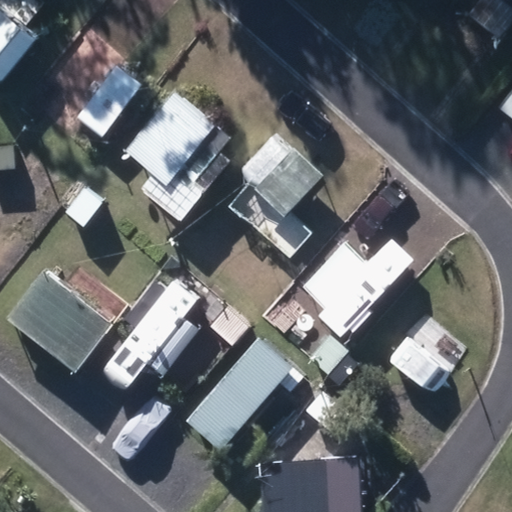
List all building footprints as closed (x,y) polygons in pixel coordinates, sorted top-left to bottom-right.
[(140,78),(107,58),(72,114),(105,135),(140,78)] [(141,190),(183,223),(233,160),(222,151),(234,137),(176,91),(128,153),(155,174),(141,190)] [(231,208),(292,263),(316,236),(292,213),(326,177),(294,149),(290,154),(272,137),(238,174),(252,186),(231,208)] [(7,321),(77,374),(115,324),(44,271),(7,321)] [(261,366),(234,345),(198,392),(225,413),(261,366)] [(325,511),(326,462),(260,461),(259,511),(325,511)]
